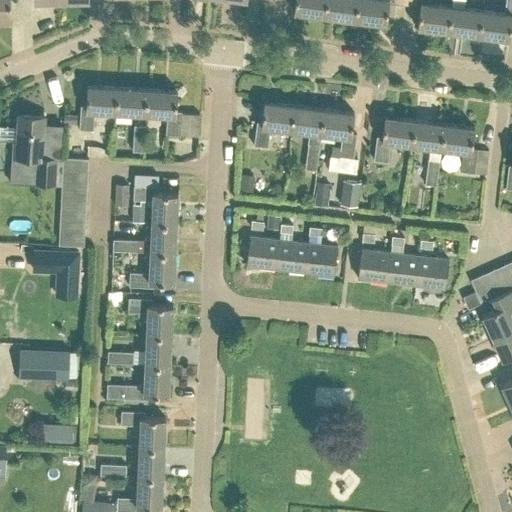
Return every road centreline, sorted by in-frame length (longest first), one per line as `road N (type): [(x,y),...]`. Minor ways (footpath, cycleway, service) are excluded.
road 1 (residential): [(491,511),(444,337),(428,327),(341,317)]
road 2 (residential): [(503,83),(224,47)]
road 3 (residential): [(224,47),(101,33),(0,76)]
road 4 (residential): [(212,301),(202,511)]
road 5 (residential): [(99,243),(102,178),(115,165),(216,167)]
road 6 (residential): [(511,223),(486,221),(503,83)]
road 7 (residential): [(216,167),(212,301)]
road 8 (residential): [(341,317),(212,301)]
road 9 (residential): [(224,47),(216,167)]
